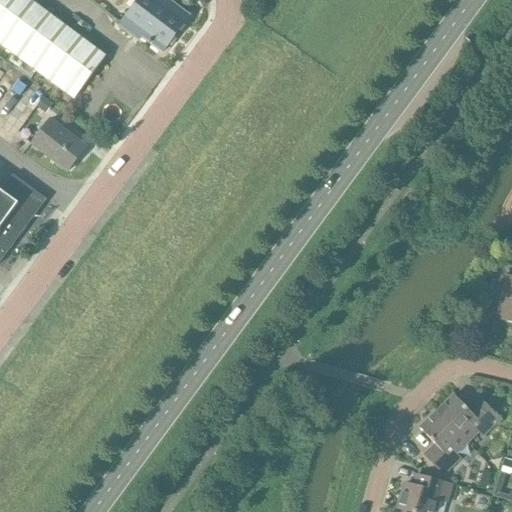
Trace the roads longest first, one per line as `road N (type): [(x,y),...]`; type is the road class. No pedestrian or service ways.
road 1 (tertiary): [(93,511),(471,0)]
road 2 (unclassified): [(0,332),(199,63),(216,24),(216,0)]
road 3 (residential): [(372,511),(394,425),(411,399),(448,368),(473,365),(511,376)]
